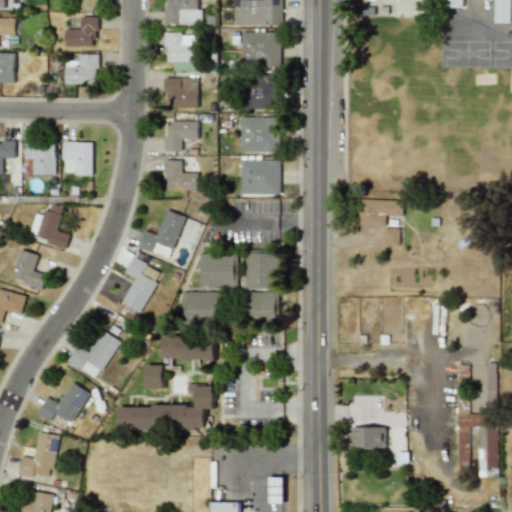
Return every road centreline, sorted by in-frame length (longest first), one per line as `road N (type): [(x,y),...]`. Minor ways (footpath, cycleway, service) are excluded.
road 1 (tertiary): [(319,511),(319,0)]
road 2 (residential): [(0,431),(34,356),(89,278),(116,221),(134,148),(136,0)]
road 3 (residential): [(0,106),(137,109)]
